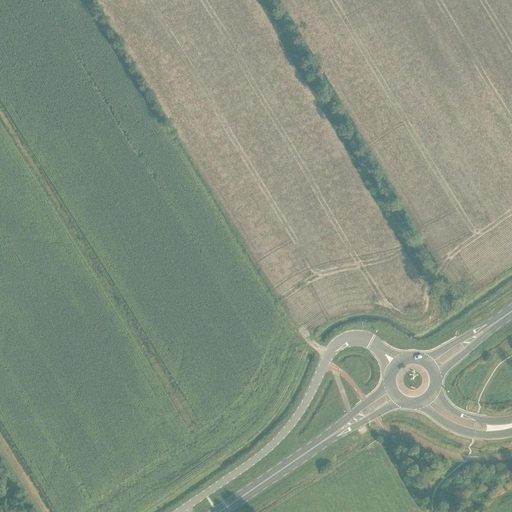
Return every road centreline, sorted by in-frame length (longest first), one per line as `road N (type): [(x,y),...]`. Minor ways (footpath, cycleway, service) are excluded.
road 1 (unclassified): [(178,511),(285,431),(339,342),(366,339),(395,364)]
road 2 (primary): [(219,511),(337,431)]
